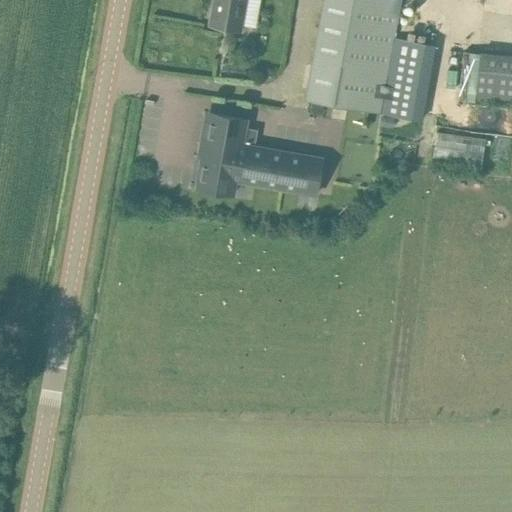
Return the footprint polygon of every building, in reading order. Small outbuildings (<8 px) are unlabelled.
[(241,31),(242,27),(254,29),(256,10),(245,9),(246,0),(213,0),(209,25),(241,31)] [(325,0),(307,100),(341,106),(338,115),(351,119),(354,108),(380,113),(386,84),(394,37),(401,0),(325,0)] [(511,104),(511,55),(480,53),(475,101),(511,104)] [(246,119),(211,113),(205,144),(201,143),(199,156),(203,157),(197,188),(235,194),(238,182),(315,196),(322,159),(242,144),(246,119)] [(382,113),(380,124),(393,127),(395,116),(382,113)] [(432,155),(482,164),(487,137),(437,128),(432,155)]
